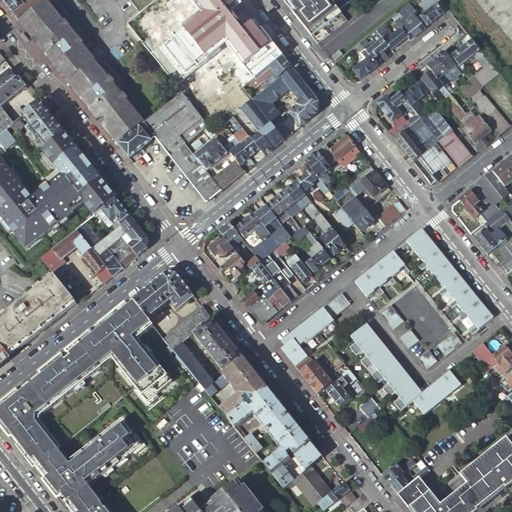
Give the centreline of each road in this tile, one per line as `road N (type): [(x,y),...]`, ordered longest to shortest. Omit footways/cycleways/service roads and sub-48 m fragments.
road 1 (residential): [(177,245),(0,25)]
road 2 (residential): [(0,387),(177,245)]
road 3 (residential): [(177,245),(350,107)]
road 4 (residential): [(258,345),(429,207)]
road 5 (residential): [(392,511),(258,345)]
road 6 (tertiary): [(350,107),(262,0)]
road 7 (tertiary): [(511,310),(429,207)]
road 8 (residential): [(258,345),(177,245)]
road 9 (residential): [(350,107),(450,27)]
road 10 (tertiary): [(429,207),(350,107)]
